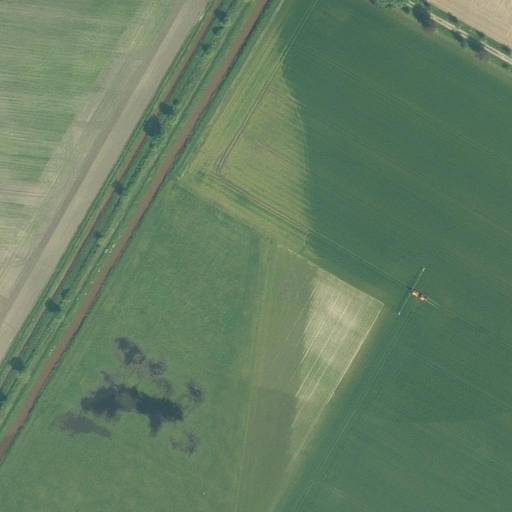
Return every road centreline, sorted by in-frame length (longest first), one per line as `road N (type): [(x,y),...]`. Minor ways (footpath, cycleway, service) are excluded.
road 1 (track): [(244,0),(182,105)]
road 2 (track): [(405,0),(511,60)]
